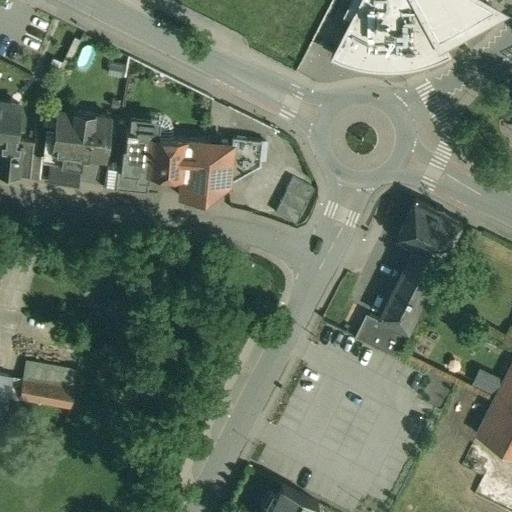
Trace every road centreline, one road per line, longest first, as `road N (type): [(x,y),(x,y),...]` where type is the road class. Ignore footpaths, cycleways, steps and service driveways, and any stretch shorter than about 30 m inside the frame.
road 1 (residential): [(322,259),(262,232),(0,192)]
road 2 (residential): [(194,511),(322,259)]
road 3 (tertiary): [(89,0),(229,71)]
road 4 (residential): [(398,109),(481,64),(511,35)]
